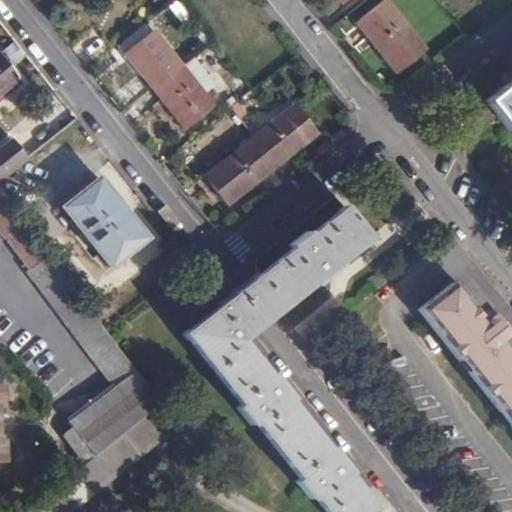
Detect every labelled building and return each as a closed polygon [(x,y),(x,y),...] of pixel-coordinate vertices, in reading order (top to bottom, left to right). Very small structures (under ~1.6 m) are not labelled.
[(384,0),(383,0),(356,22),(394,70),(422,48),(384,0)] [(155,30),(127,52),(153,86),(181,65),(155,30)] [(0,52),(0,102),(23,85),(0,52)] [(181,65),(153,86),(184,127),(213,105),(203,93),(215,84),(193,55),(181,65)] [(511,80),(486,101),(509,130),(511,128),(511,80)] [(295,104),(253,136),(276,165),(317,132),(295,104)] [(253,136),(204,174),(226,203),(276,165),(253,136)] [(0,180),(27,159),(11,140),(0,148),(0,180)] [(145,236),(99,176),(63,203),(109,264),(145,236)] [(0,238),(2,241),(6,237),(32,270),(28,273),(114,390),(72,425),(74,431),(66,437),(79,454),(77,458),(83,465),(160,404),(0,190),(0,238)] [(368,238),(346,208),(311,234),(307,231),(291,243),(294,248),(186,332),(241,403),(236,406),(249,423),(254,419),(300,479),(296,482),(309,498),(313,494),(326,511),(360,511),(370,505),(240,338),(368,238)] [(485,324),(452,282),(420,309),(511,426),(511,358),(497,339),(511,328),(500,313),(485,324)] [(9,376),(0,376),(0,452),(15,452),(14,430),(6,431),(3,396),(10,395),(9,376)] [(83,465),(22,511),(69,511),(177,427),(160,404),(83,465)]
